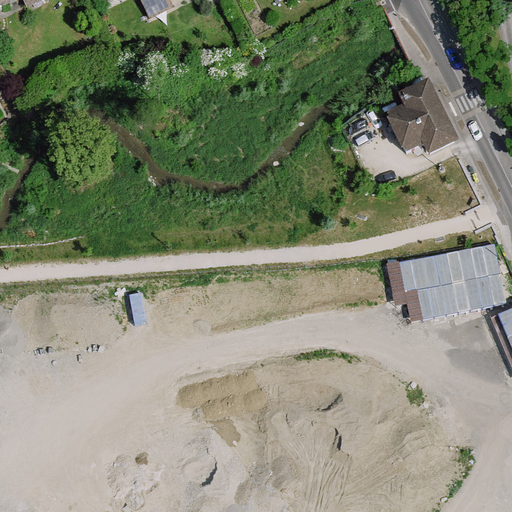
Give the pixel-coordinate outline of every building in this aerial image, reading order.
[(0,0),(0,12),(24,1),(29,11),(52,0),(0,0)] [(140,0),(153,25),(177,13),(172,3),(178,0),(140,0)] [(455,144),(428,88),(403,100),(409,113),(393,121),(408,152),(425,144),(431,156),(455,144)] [(411,303),(414,321),(511,304),(511,297),(503,243),(391,262),(399,305),(411,303)] [(511,309),(494,317),(511,362),(511,309)]
